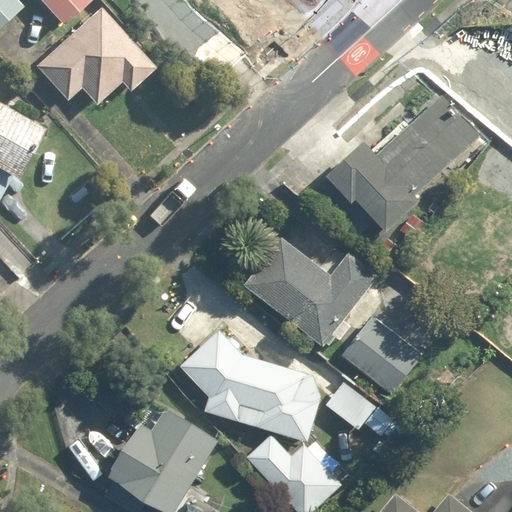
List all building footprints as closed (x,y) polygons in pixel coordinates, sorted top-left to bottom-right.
[(0,0),(0,28),(23,5),(17,0),(0,0)] [(90,0),(38,0),(64,26),(90,0)] [(67,101),(80,89),(94,105),(120,83),(127,91),(154,66),(101,6),(35,64),(67,101)] [(250,56),(220,27),(192,55),(222,84),(250,56)] [(487,56),(454,93),(494,129),(511,109),(511,43),(495,63),(487,56)] [(423,195),(483,137),(445,97),(382,157),(369,144),(322,190),(365,235),(381,221),(393,234),(429,200),(423,195)] [(0,197),(13,176),(16,177),(45,128),(0,101),(0,197)] [(511,127),(498,148),(511,158),(511,179),(511,181),(511,189),(490,220),(511,236),(511,127)] [(335,275),(289,235),(250,282),(329,348),(387,280),(354,252),(335,275)] [(511,296),(493,322),(511,336),(511,296)] [(425,359),(375,317),(347,350),(397,392),(425,359)] [(324,399),(317,376),(242,353),(222,332),(186,366),(215,397),(211,411),(311,442),(324,399)] [(386,404),(347,375),(323,407),(361,436),(386,404)] [(148,421),(106,494),(138,511),(144,511),(149,504),(164,511),(183,511),(226,437),(172,406),(159,428),(148,421)] [(253,459),(296,511),(309,511),(342,485),(310,448),(297,459),(279,438),(253,459)] [(476,511),(452,491),(434,511),(425,511),(400,491),(382,511),(476,511)]
